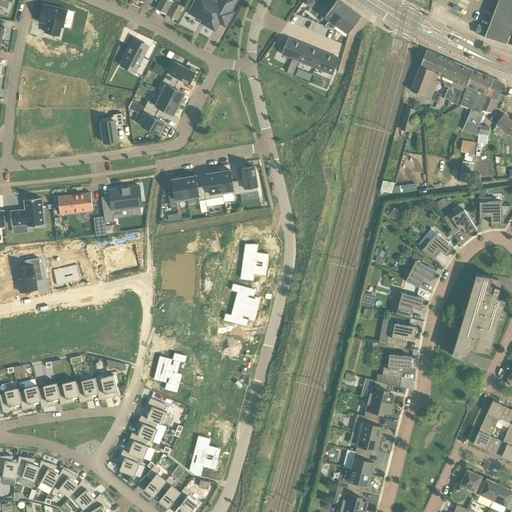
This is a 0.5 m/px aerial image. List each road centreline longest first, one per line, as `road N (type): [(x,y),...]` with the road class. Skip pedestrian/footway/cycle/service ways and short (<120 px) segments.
road 1 (residential): [(220,511),(289,263),(290,228),(269,145)]
road 2 (residential): [(508,240),(479,244),(448,284),(387,511)]
road 3 (residential): [(217,64),(184,135),(163,149),(7,166)]
road 4 (residential): [(7,166),(14,71),(32,0)]
road 5 (secondary): [(360,0),(433,41),(508,68)]
road 6 (residential): [(0,308),(150,277)]
road 7 (residential): [(88,0),(217,64)]
road 8 (secondary): [(508,68),(383,0)]
road 9 (residential): [(125,409),(141,363),(150,277)]
road 10 (residential): [(125,409),(0,427)]
road 11 (residential): [(511,471),(459,448),(430,511)]
